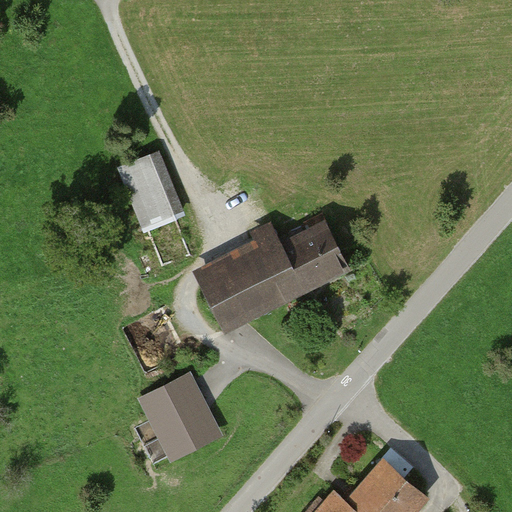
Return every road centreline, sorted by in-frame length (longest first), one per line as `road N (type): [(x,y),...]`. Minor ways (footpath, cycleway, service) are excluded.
road 1 (unclassified): [(244,511),(511,204)]
road 2 (track): [(112,0),(218,241)]
road 3 (track): [(352,387),(436,475),(442,500),(433,511)]
